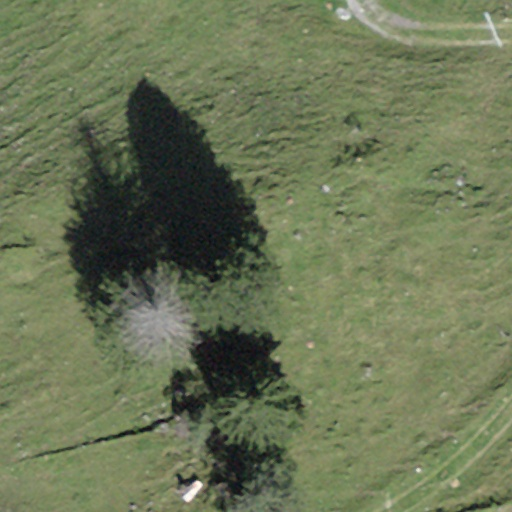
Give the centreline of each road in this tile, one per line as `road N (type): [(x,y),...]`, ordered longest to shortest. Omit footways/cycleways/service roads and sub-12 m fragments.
road 1 (track): [(511,33),(397,34),(367,0)]
road 2 (track): [(394,511),(440,481),(511,409)]
